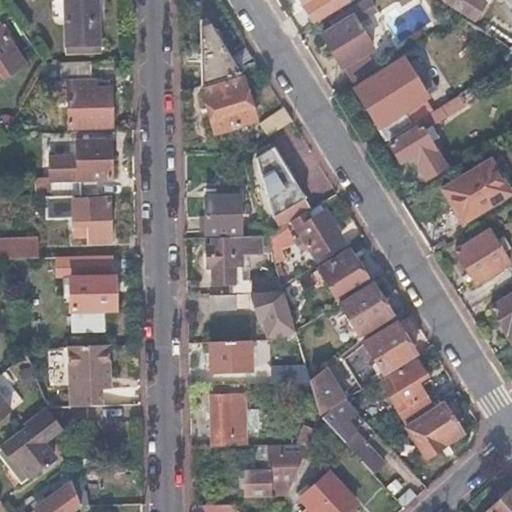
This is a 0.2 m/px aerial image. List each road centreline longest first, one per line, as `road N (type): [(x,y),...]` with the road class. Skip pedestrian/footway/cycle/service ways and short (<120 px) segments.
road 1 (residential): [(167,511),(154,0)]
road 2 (tertiary): [(245,0),(511,429)]
